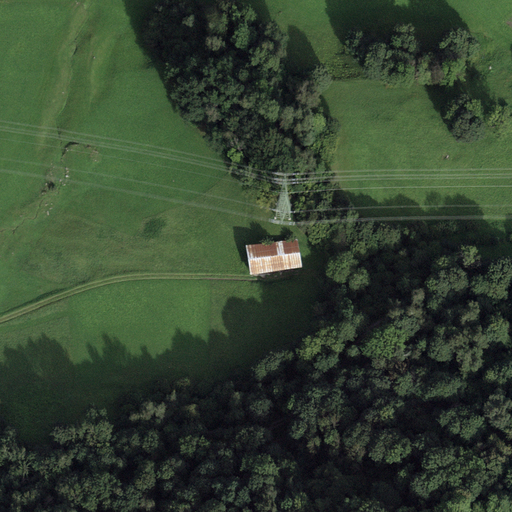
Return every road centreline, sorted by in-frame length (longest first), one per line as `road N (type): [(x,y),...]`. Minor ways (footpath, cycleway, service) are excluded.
road 1 (track): [(511,328),(379,322),(322,394),(291,417),(244,434),(210,434)]
road 2 (track): [(511,447),(407,404),(340,430),(277,442),(246,441),(244,434)]
road 3 (track): [(0,481),(25,458),(54,451),(210,434)]
road 4 (track): [(337,374),(305,386),(290,381),(326,288)]
